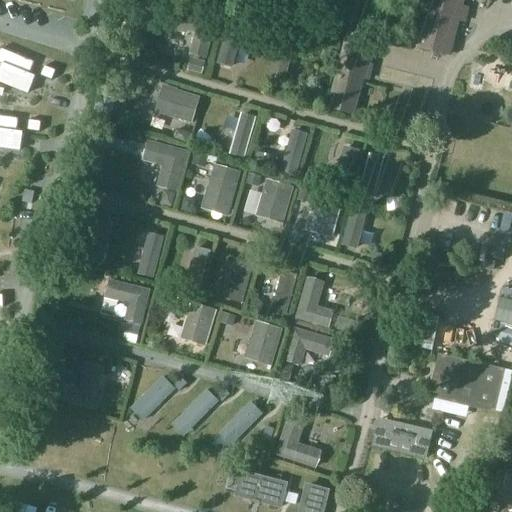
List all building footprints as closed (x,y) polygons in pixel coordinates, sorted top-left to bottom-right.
[(449,55),(463,0),(430,0),(418,47),(449,55)] [(124,1),(120,17),(134,20),(138,4),(124,1)] [(216,20),(178,9),(173,26),(196,33),(190,54),(205,58),(216,20)] [(247,26),(232,22),(220,63),(235,67),(247,26)] [(272,55),(278,36),(265,33),(259,51),(272,55)] [(328,107),(353,113),(372,39),(347,33),(328,107)] [(296,42),(281,37),(269,79),(284,83),(296,42)] [(35,63),(1,49),(0,52),(0,63),(3,65),(0,72),(0,82),(28,94),(35,77),(30,75),(35,63)] [(334,64),(337,53),(329,51),(326,62),(334,64)] [(204,62),(193,59),(190,69),(201,72),(204,62)] [(56,71),(45,66),(41,76),(53,81),(56,71)] [(180,89),(166,85),(157,113),(193,124),(201,97),(180,90),(180,89)] [(118,91),(100,86),(91,117),(109,122),(118,91)] [(260,117),(245,113),(233,154),(248,158),(260,117)] [(17,133),(19,119),(0,116),(0,148),(20,151),(23,133),(17,133)] [(42,122),(29,121),(28,131),(40,133),(42,122)] [(188,144),(190,144),(192,135),(190,134),(191,133),(177,129),(174,140),(187,144),(188,144)] [(204,149),(212,139),(201,130),(194,140),(204,149)] [(294,130),(282,171),(297,175),(309,134),(294,130)] [(144,162),(164,167),(158,188),(178,193),(189,153),(163,145),(163,143),(157,141),(156,144),(149,142),(144,162)] [(99,163),(101,155),(97,148),(89,146),(82,150),(80,158),(84,165),(92,167),(99,163)] [(363,151),(348,146),(336,187),(351,192),(363,151)] [(191,165),(205,168),(208,156),(194,153),(191,165)] [(255,162),(276,169),(279,159),(258,153),(255,162)] [(388,158),(373,153),(361,194),(376,199),(388,158)] [(214,167),(205,199),(231,206),(240,174),(214,167)] [(310,171),(302,181),(313,190),(321,180),(310,171)] [(245,184),(259,188),(262,177),(248,173),(245,184)] [(267,180),(256,217),(284,225),(295,188),(267,180)] [(313,192),(300,189),(297,200),(310,204),(313,192)] [(35,192),(26,190),(23,202),(32,204),(35,192)] [(165,191),(161,204),(172,208),(176,194),(165,191)] [(315,191),(303,232),(334,240),(345,199),(315,191)] [(184,197),(180,210),(192,214),(196,200),(184,197)] [(388,211),(402,210),(401,198),(387,200),(388,211)] [(345,245),(359,249),(371,208),(356,204),(345,245)] [(117,224),(102,220),(91,261),(106,265),(117,224)] [(149,234),(137,275),(152,279),(164,238),(149,234)] [(84,247),(69,243),(65,260),(80,264),(84,247)] [(196,248),(185,289),(200,293),(211,252),(196,248)] [(374,253),(372,264),(382,266),(384,255),(374,253)] [(119,256),(111,263),(120,274),(129,267),(119,256)] [(239,260),(227,301),(242,305),(254,264),(239,260)] [(488,262),(486,269),(493,271),(495,264),(488,262)] [(171,268),(162,275),(171,286),(180,279),(171,268)] [(274,313),(289,317),(301,276),(286,272),(274,313)] [(108,280),(103,299),(117,303),(117,302),(122,303),(122,306),(123,308),(126,309),(123,322),(141,326),(150,291),(108,280)] [(325,285),(307,280),(295,319),(330,329),(335,311),(319,307),(325,285)] [(217,281),(207,287),(214,299),(224,293),(217,281)] [(161,309),(174,309),(174,292),(161,292),(161,309)] [(264,308),(255,296),(246,304),(255,315),(264,308)] [(191,303),(180,340),(206,348),(217,311),(191,303)] [(220,323),(233,327),(236,317),(223,313),(220,323)] [(337,316),(334,328),(345,331),(348,319),(337,316)] [(257,322),(250,345),(249,345),(244,359),(272,368),(284,331),(257,322)] [(137,344),(141,328),(127,325),(123,341),(137,344)] [(293,331),(284,362),(302,367),(306,352),(329,358),(334,342),(293,331)] [(438,394),(436,400),(495,413),(497,407),(504,374),(502,373),(445,360),(438,394)] [(282,363),(278,379),(289,382),(294,367),(282,363)] [(86,364),(82,378),(83,378),(80,389),(64,384),(59,402),(93,412),(105,369),(86,364)] [(145,421),(175,390),(163,378),(133,409),(136,413),(140,417),(145,421)] [(187,384),(182,378),(174,386),(180,391),(187,384)] [(51,398),(55,385),(39,380),(35,393),(51,398)] [(230,394),(224,389),(217,397),(222,402),(230,394)] [(193,428),(219,402),(208,390),(180,418),(190,428),(193,428)] [(31,407),(32,403),(29,400),(25,400),(22,402),(21,406),(24,410),(28,410),(31,407)] [(232,445),(263,414),(252,403),(221,434),(232,445)] [(296,407),(291,421),(304,426),(309,412),(296,407)] [(385,422),(379,447),(421,457),(427,432),(385,422)] [(302,430),(286,424),(276,456),(316,469),(321,454),(297,446),(302,430)] [(275,429),(267,426),(264,437),(271,439),(275,429)] [(287,485),(243,473),(237,496),(281,508),(283,502),(285,492),(287,485)] [(323,511),(329,492),(308,486),(300,511),(323,511)] [(285,492),(283,502),(296,505),(299,495),(285,492)]
